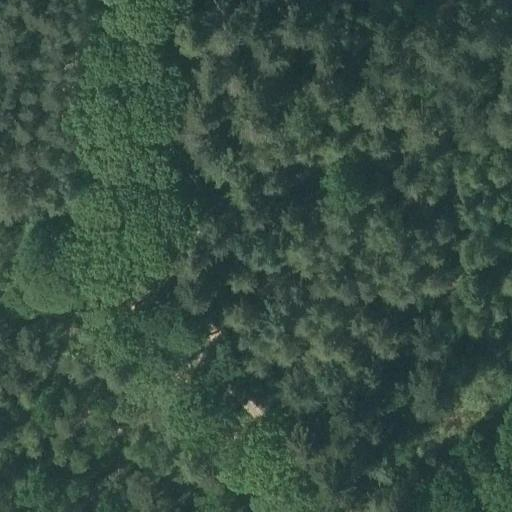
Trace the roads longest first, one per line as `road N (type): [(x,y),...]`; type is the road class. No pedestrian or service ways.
road 1 (track): [(345,511),(115,237),(0,225)]
road 2 (track): [(136,0),(115,237)]
